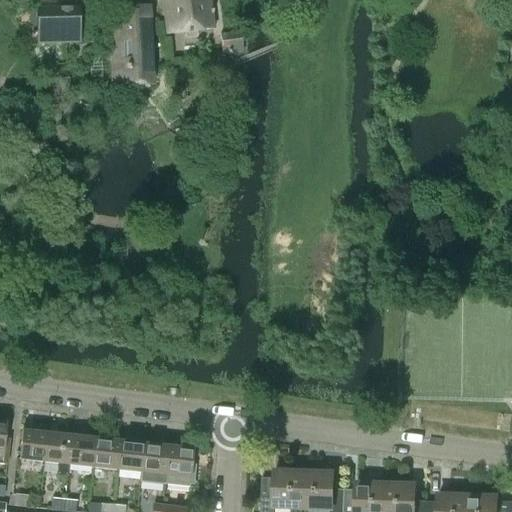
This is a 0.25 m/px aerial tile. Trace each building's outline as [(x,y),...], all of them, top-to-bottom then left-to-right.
[(162,0),(167,35),(213,30),(211,16),(213,15),(212,9),(210,10),(208,0),(162,0)] [(149,7),(111,6),(114,85),(152,86),(149,7)] [(79,7),(36,9),(37,43),(80,41),(79,7)] [(223,55),(242,53),(241,38),(240,33),(221,35),(223,55)] [(338,145),(336,145),(318,144),(317,144),(316,145),(316,149),(281,147),(281,148),(280,148),(280,150),(272,275),(273,275),(273,276),(274,276),(275,277),(307,279),(308,278),(309,278),(310,277),(310,276),(310,274),(330,275),(331,274),(332,274),(332,272),(339,147),(339,146),(338,145)] [(0,463),(6,464),(6,461),(8,439),(4,438),(6,423),(0,422),(0,463)] [(21,432),(18,460),(43,463),(46,434),(42,430),(34,429),(29,433),(21,432)] [(46,434),(43,463),(57,464),(56,476),(66,477),(67,466),(70,437),(46,434)] [(70,437),(67,466),(92,468),(95,439),(70,437)] [(95,439),(92,468),(116,471),(119,442),(95,439)] [(119,442),(116,471),(140,473),(143,445),(119,442)] [(143,445),(140,473),(165,476),(168,447),(143,445)] [(165,476),(164,484),(189,487),(189,484),(193,484),(195,465),(192,465),(193,450),(168,447),(165,476)] [(274,511),(275,508),(302,509),(304,473),(274,472),(273,479),(262,479),(260,511),(274,511)] [(304,473),(302,509),(331,510),(331,511),(343,511),(344,491),(334,491),(334,474),(304,473)] [(344,491),(343,511),(384,511),(386,485),(356,485),(356,492),(344,491)] [(386,485),(384,511),(425,511),(426,502),(416,502),(416,486),(386,485)] [(13,507),(26,508),(28,496),(14,495),(13,507)] [(426,502),(425,511),(467,511),(468,497),(438,496),(438,503),(426,502)] [(497,497),(468,497),(467,511),(511,511),(511,505),(497,505),(497,497)] [(57,511),(62,511),(64,500),(52,498),(50,511),(57,511)] [(64,500),(62,511),(75,511),(76,501),(64,500)]
